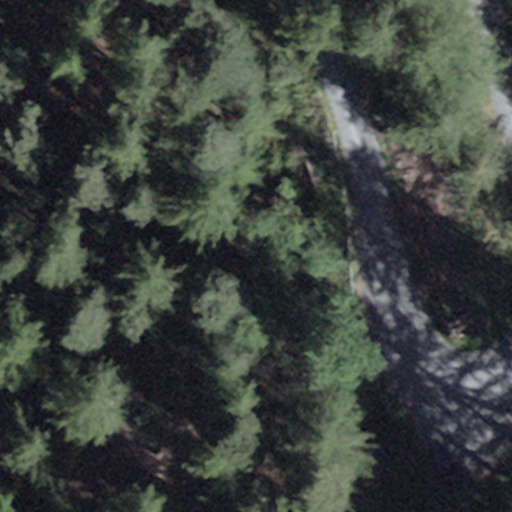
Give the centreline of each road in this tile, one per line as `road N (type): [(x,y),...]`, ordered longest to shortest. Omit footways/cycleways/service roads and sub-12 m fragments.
road 1 (residential): [(311,0),(349,118),(401,349),(433,380),(489,384),(511,375)]
road 2 (residential): [(511,146),(481,0)]
